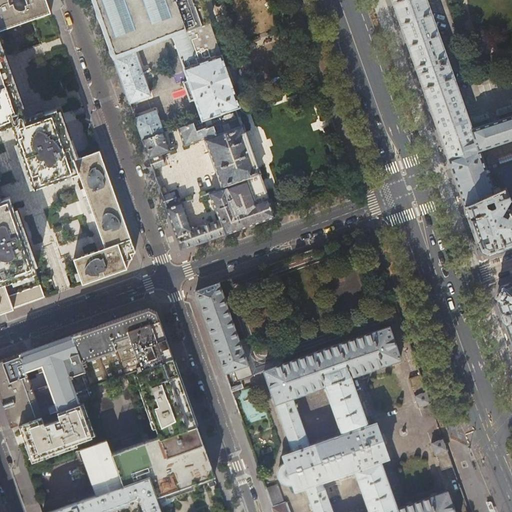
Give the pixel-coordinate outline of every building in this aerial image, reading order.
[(26,120),(0,47),(0,30),(51,12),(46,0),(0,0),(0,129),(12,125),(34,188),(79,172),(105,247),(73,259),(82,283),(83,284),(90,282),(113,274),(127,268),(125,261),(132,258),(131,253),(136,251),(125,222),(106,167),(100,150),(74,159),(57,109),(26,120)] [(93,0),(94,1),(114,58),(135,49),(173,36),(185,31),(175,2),(176,1),(175,0),(93,0)] [(239,106),(200,0),(179,0),(176,1),(175,2),(185,31),(173,36),(189,80),(184,82),(190,100),(195,99),(202,119),(192,122),(193,123),(196,132),(206,129),(206,128),(213,126),(219,124),(238,117),(235,108),(239,106)] [(511,0),(391,0),(445,152),(456,181),(465,206),(506,187),(511,184),(511,0)] [(151,95),(135,49),(114,58),(123,83),(130,103),(151,95)] [(303,67),(308,81),(315,78),(310,65),(303,67)] [(143,140),(164,133),(156,111),(135,118),(143,140)] [(239,116),(238,117),(219,124),(221,129),(215,131),(213,126),(206,128),(206,129),(196,132),(193,123),(178,128),(184,145),(205,138),(224,188),(210,193),(220,220),(196,229),(190,225),(182,204),(183,204),(183,202),(178,204),(174,193),(163,197),(181,249),(207,240),(257,222),(275,216),(239,116)] [(170,150),(164,133),(143,140),(147,151),(153,168),(161,165),(164,164),(161,153),(170,150)] [(509,198),(506,187),(465,206),(473,231),(479,246),(480,248),(489,252),(490,253),(511,246),(511,245),(511,205),(511,206),(509,209),(508,209),(509,213),(507,217),(506,216),(505,214),(503,213),(500,213),(509,198)] [(0,313),(5,311),(14,308),(45,297),(36,272),(10,196),(0,199),(0,313)] [(231,278),(233,284),(248,279),(246,273),(231,278)] [(225,373),(235,369),(247,364),(244,355),(219,282),(196,291),(225,373)] [(511,282),(502,286),(497,297),(503,315),(511,340),(511,282)] [(137,370),(173,357),(170,349),(163,328),(160,319),(150,315),(140,310),(46,344),(3,359),(0,360),(0,394),(0,395),(11,426),(23,422),(42,415),(29,379),(35,376),(35,374),(43,371),(55,404),(49,406),(49,408),(50,412),(79,402),(94,397),(90,387),(113,378),(115,378),(137,370)] [(395,344),(389,327),(292,361),(286,363),(277,366),(264,370),(270,387),(276,403),(293,398),(325,386),(351,377),(401,360),(395,344)] [(248,353),(244,355),(246,360),(247,365),(249,364),(253,374),(264,370),(277,366),(286,363),(279,360),(254,369),(248,353)] [(182,383),(173,357),(137,370),(162,432),(111,453),(106,439),(94,444),(80,449),(87,468),(97,495),(149,476),(208,455),(202,440),(182,383)] [(247,365),(235,369),(239,380),(243,379),(253,376),(253,374),(249,364),(247,365)] [(431,402),(420,373),(409,377),(419,406),(431,402)] [(368,425),(351,377),(325,386),(339,424),(340,427),(342,434),(368,425)] [(322,396),(302,403),(311,425),(329,418),(322,396)] [(310,446),(293,398),(276,403),(293,452),(310,446)] [(92,436),(79,402),(50,412),(49,413),(44,415),(42,415),(23,422),(30,442),(34,456),(92,436)] [(381,435),(376,422),(368,425),(342,434),(316,443),(310,446),(293,452),(284,455),(286,462),(293,482),(296,489),(306,486),(323,480),(344,472),(355,469),(381,459),(389,457),(385,447),(383,441),(381,435)] [(316,443),(342,434),(340,427),(333,429),(313,436),(316,443)] [(432,442),(442,470),(453,466),(443,438),(432,442)] [(216,478),(208,455),(149,476),(156,496),(216,478)] [(385,511),(399,508),(381,459),(355,469),(370,511),(385,511)] [(293,482),(286,462),(283,464),(281,466),(279,468),(279,471),(279,474),(280,477),(281,479),(283,481),(285,482),(288,483),(290,483),(293,482)] [(161,511),(156,496),(149,476),(97,495),(48,511),(107,511),(131,504),(129,500),(136,497),(139,495),(143,498),(141,501),(142,504),(144,511),(161,511)] [(334,511),(333,509),(323,480),(306,486),(314,511),(334,511)] [(285,503),(278,485),(267,490),(273,507),(285,503)] [(455,511),(454,507),(448,490),(399,508),(385,511),(455,511)] [(488,511),(493,510),(490,501),(485,503),(488,511)] [(274,511),(289,511),(286,503),(285,503),(273,507),(274,511)]
